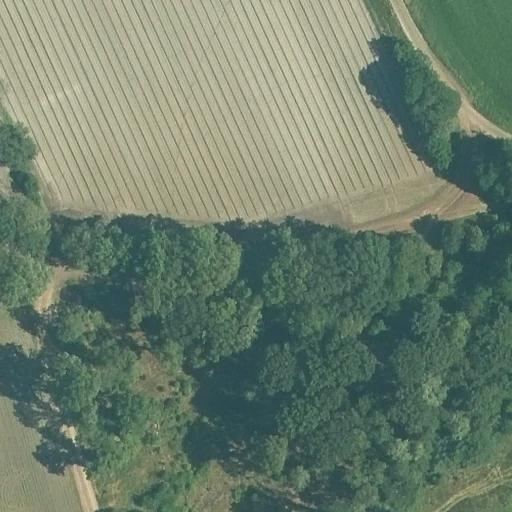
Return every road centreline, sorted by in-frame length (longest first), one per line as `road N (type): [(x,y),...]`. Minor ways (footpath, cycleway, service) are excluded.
road 1 (unclassified): [(453,215),(220,283),(187,285),(0,248)]
road 2 (unclassified): [(475,123),(428,67),(397,0)]
